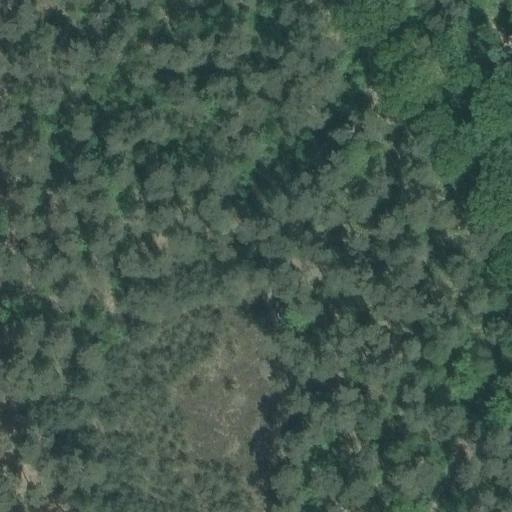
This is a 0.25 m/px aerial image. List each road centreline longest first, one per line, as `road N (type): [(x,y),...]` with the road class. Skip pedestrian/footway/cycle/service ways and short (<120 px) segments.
road 1 (track): [(511,262),(359,0)]
road 2 (track): [(447,511),(511,368)]
